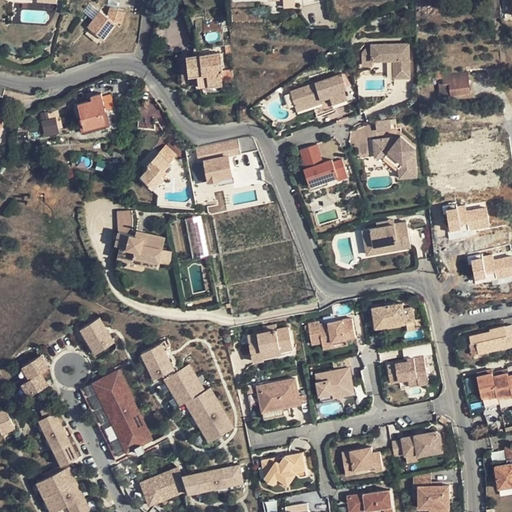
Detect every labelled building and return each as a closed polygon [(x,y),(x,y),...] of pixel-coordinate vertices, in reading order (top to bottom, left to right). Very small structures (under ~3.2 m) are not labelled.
[(205,19),(226,17),(225,5),(204,8),(205,19)] [(124,12),(110,7),(107,15),(100,10),(88,26),(104,38),(116,23),(119,25),(121,22),(124,12)] [(393,67),(408,67),(407,42),(368,43),(360,51),(361,63),(371,63),(371,58),(393,57),(393,67)] [(198,73),(199,84),(202,84),(222,82),(220,71),(223,71),(220,54),(186,58),(188,74),(198,73)] [(439,84),(441,95),(469,92),(467,72),(442,75),(443,83),(439,84)] [(304,86),(290,90),(294,104),(308,100),(309,104),(321,100),(320,99),(329,96),(332,103),(346,99),(343,89),(346,88),(341,74),(315,82),(317,89),(306,92),(304,86)] [(87,96),(88,100),(74,104),(78,118),(80,118),(81,123),(78,124),(80,131),(108,123),(105,109),(112,107),(109,94),(101,96),(100,92),(87,96)] [(348,103),(346,99),(332,103),(329,96),(320,99),(321,100),(324,110),(348,103)] [(65,107),(61,98),(42,107),(46,115),(65,107)] [(470,109),(451,110),(452,120),(471,119),(470,109)] [(62,132),(59,116),(43,118),(46,134),(62,132)] [(390,128),(389,118),(374,119),(375,129),(390,128)] [(238,140),(241,153),(258,150),(254,138),(249,135),(238,138),(238,140)] [(372,137),(374,156),(384,155),(387,150),(400,160),(397,166),(398,176),(415,174),(414,153),(410,151),(413,147),(398,136),(396,139),(392,135),(372,137)] [(233,155),(241,153),(238,140),(230,141),(233,155)] [(196,148),(198,162),(203,161),(208,180),(217,179),(218,183),(233,180),(229,156),(233,155),(230,141),(196,148)] [(315,143),(299,148),(303,161),(305,160),(307,166),(305,166),(302,167),(308,184),(325,178),(336,174),(338,178),(347,175),(341,157),(332,160),(331,158),(321,161),(319,162),(317,156),(319,155),(315,143)] [(175,156),(165,146),(147,165),(149,167),(142,174),(155,187),(163,177),(161,174),(164,170),(163,169),(175,156)] [(387,150),(384,155),(397,166),(400,160),(387,150)] [(325,178),(308,184),(309,188),(327,182),(325,178)] [(276,201),(214,213),(218,234),(280,222),(276,201)] [(449,235),(491,232),(489,201),(447,204),(449,235)] [(375,225),(368,227),(372,247),(382,245),(383,249),(409,244),(405,220),(387,223),(386,219),(374,221),(375,225)] [(280,222),(218,234),(220,246),(221,245),(228,284),(296,269),(291,240),(284,241),(280,222)] [(368,227),(361,228),(365,252),(383,249),(382,245),(372,247),(368,227)] [(118,230),(115,237),(114,243),(119,245),(116,255),(127,257),(129,253),(161,261),(163,252),(159,251),(160,247),(163,236),(135,229),(134,233),(118,229),(118,230)] [(168,249),(160,247),(159,251),(163,252),(161,261),(164,262),(168,249)] [(511,249),(470,256),(475,287),(511,280),(511,249)] [(159,267),(161,261),(129,253),(127,257),(127,259),(159,267)] [(303,270),(229,285),(234,314),(308,299),(303,270)] [(404,304),(374,309),(378,329),(407,323),(407,322),(416,320),(414,311),(411,307),(405,309),(404,304)] [(116,340),(102,316),(82,327),(96,352),(116,340)] [(320,323),(308,326),(309,327),(310,332),(312,346),(323,344),(323,346),(347,341),(356,339),(353,320),(336,323),(336,327),(331,328),(330,324),(321,326),(320,323)] [(471,335),(472,343),(477,342),(479,353),(511,345),(511,324),(491,329),(491,331),(471,335)] [(264,335),(249,338),(253,365),(286,358),(285,355),(293,353),(289,330),(278,332),(277,327),(263,330),(264,335)] [(164,341),(142,351),(155,377),(176,367),(164,341)] [(348,346),(347,341),(323,346),(324,351),(348,346)] [(473,354),(479,353),(477,342),(472,343),(470,343),(473,354)] [(51,366),(43,354),(23,366),(30,378),(43,371),(51,366)] [(424,358),(410,360),(411,363),(406,364),(389,367),(392,383),(409,379),(419,377),(421,385),(430,383),(424,358)] [(210,442),(237,427),(214,384),(207,388),(192,362),(165,377),(180,403),(187,400),(210,442)] [(123,367),(94,379),(126,452),(155,440),(123,367)] [(317,375),(321,397),(334,395),(333,392),(354,388),(350,369),(317,375)] [(484,399),(498,396),(494,377),(493,373),(492,370),(485,371),(486,375),(478,377),(484,399)] [(508,370),(502,371),(502,375),(494,377),(498,396),(499,399),(511,395),(511,387),(509,372),(508,370)] [(50,383),(43,371),(30,378),(23,383),(30,395),(50,383)] [(411,387),(421,385),(419,377),(409,379),(411,387)] [(296,380),(259,387),(265,418),(285,414),(285,412),(284,407),(289,406),(290,407),(301,405),(296,380)] [(185,409),(183,403),(176,405),(178,412),(185,409)] [(0,426),(4,433),(17,426),(7,406),(0,409),(0,426)] [(80,455),(58,410),(41,419),(63,464),(80,455)] [(440,420),(449,427),(452,423),(442,416),(440,420)] [(112,437),(118,435),(115,425),(109,427),(112,437)] [(16,429),(5,433),(6,438),(18,434),(16,429)] [(406,455),(408,455),(418,453),(419,456),(420,456),(444,451),(440,434),(436,432),(403,438),(406,455)] [(511,446),(504,447),(506,465),(496,466),(499,489),(511,487),(511,482),(511,481),(511,446)] [(343,453),(345,467),(355,465),(356,470),(375,467),(375,471),(383,470),(380,453),(374,454),(373,447),(343,453)] [(280,479),(289,485),(296,474),(295,473),(297,471),(307,469),(303,453),(264,461),(265,467),(270,466),(272,474),(267,477),(277,484),(279,481),(280,479)] [(421,461),(420,456),(419,456),(418,453),(408,455),(410,463),(421,461)] [(181,469),(143,475),(147,501),(247,484),(243,462),(182,472),(181,469)] [(87,511),(93,510),(72,465),(38,481),(52,511),(69,503),(73,511),(87,511)] [(357,473),(356,470),(355,465),(345,467),(347,475),(357,473)] [(308,475),(307,469),(297,471),(295,473),(296,474),(303,479),(304,476),(308,475)] [(450,487),(444,487),(432,487),(432,483),(432,473),(414,476),(415,487),(420,488),(421,508),(450,508),(450,487)] [(393,511),(390,490),(349,496),(350,511),(351,511),(367,510),(367,511),(393,511)] [(268,500),(268,511),(280,511),(279,499),(268,500)]
